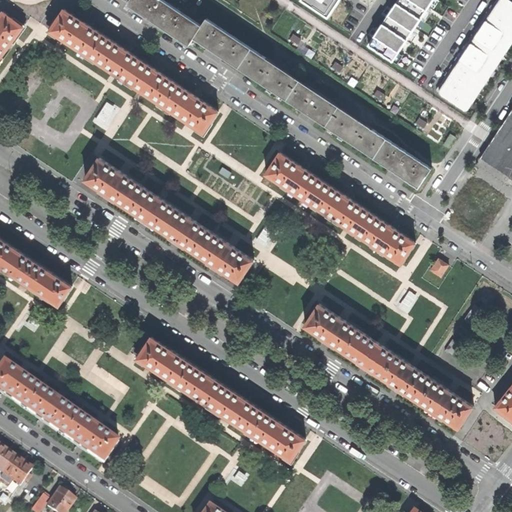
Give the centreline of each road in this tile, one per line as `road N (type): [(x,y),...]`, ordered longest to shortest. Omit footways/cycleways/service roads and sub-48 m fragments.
road 1 (residential): [(498,481),(0,150)]
road 2 (residential): [(0,207),(454,511)]
road 3 (residential): [(423,218),(96,0)]
road 4 (residential): [(0,415),(138,511)]
road 5 (residential): [(423,218),(511,86)]
